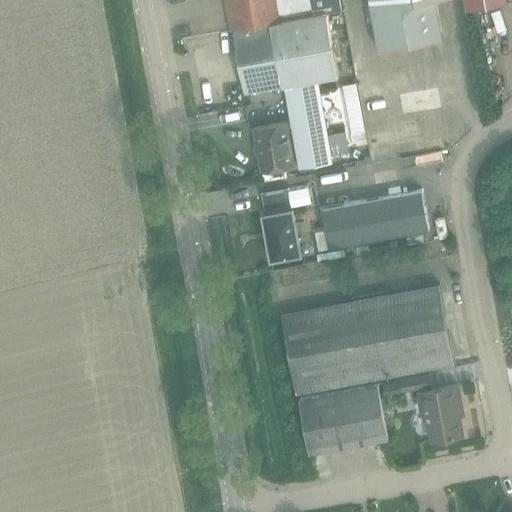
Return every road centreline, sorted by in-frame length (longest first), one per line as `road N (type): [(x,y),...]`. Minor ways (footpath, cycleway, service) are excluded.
road 1 (secondary): [(238,509),(145,0)]
road 2 (residential): [(511,461),(459,180),(475,149),(511,122)]
road 3 (residential): [(511,461),(238,509)]
